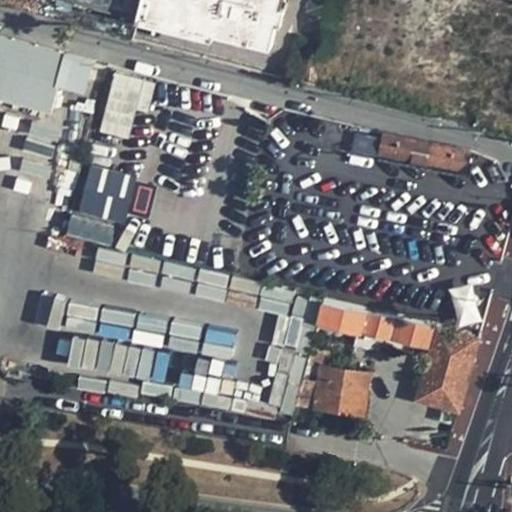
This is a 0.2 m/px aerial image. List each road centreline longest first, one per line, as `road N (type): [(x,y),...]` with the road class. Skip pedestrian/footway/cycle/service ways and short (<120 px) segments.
road 1 (residential): [(0,485),(202,511)]
road 2 (primary): [(466,511),(511,357)]
